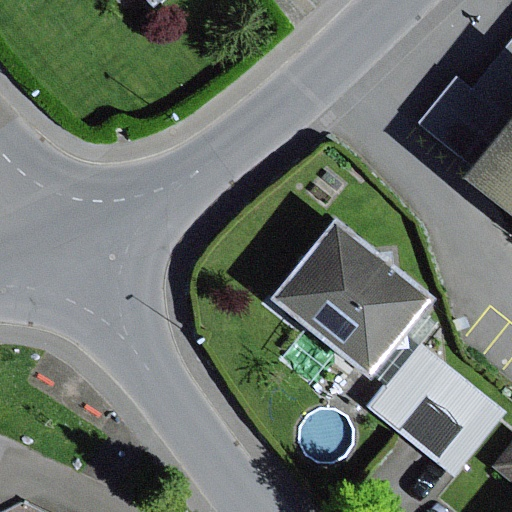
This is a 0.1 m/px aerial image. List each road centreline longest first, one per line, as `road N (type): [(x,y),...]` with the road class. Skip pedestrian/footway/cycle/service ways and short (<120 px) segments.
road 1 (residential): [(58,249),(191,177),(393,0)]
road 2 (residential): [(58,249),(249,511)]
